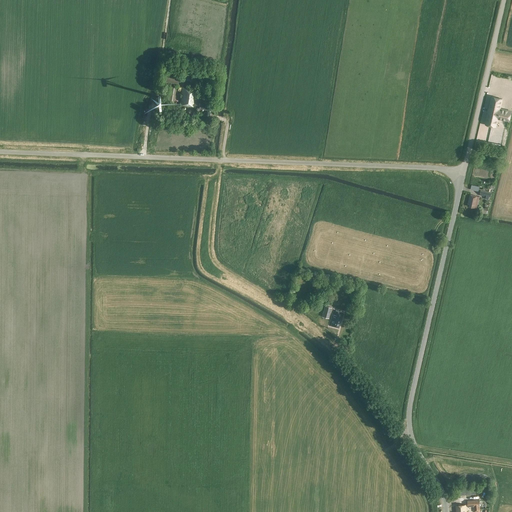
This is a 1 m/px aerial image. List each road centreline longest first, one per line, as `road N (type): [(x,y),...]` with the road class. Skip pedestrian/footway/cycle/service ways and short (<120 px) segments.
road 1 (unclassified): [(463,172),(0,152)]
road 2 (unclassified): [(446,511),(410,436),(410,405),(463,172)]
road 3 (unclassified): [(463,172),(503,0)]
